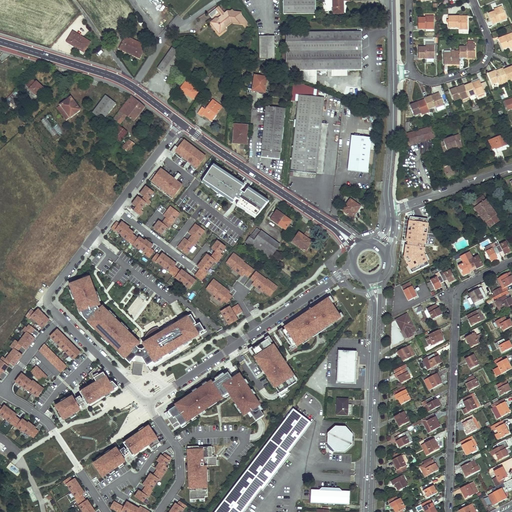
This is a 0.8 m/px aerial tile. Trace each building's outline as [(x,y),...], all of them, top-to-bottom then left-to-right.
[(284,0),(285,14),(316,13),(316,0),(284,0)] [(349,0),(333,0),(334,13),(344,13),(344,0),(349,0)] [(164,15),(168,10),(163,6),(159,11),(164,15)] [(221,9),(220,8),(219,6),(209,14),(212,17),(219,11),(221,9)] [(495,11),(489,13),(493,25),(508,19),(502,6),(495,9),(495,11)] [(244,20),(245,19),(246,18),(244,16),(240,13),(240,11),(234,11),(232,9),(230,10),(228,10),(224,13),(222,14),(218,18),(216,18),(214,20),(214,22),(217,25),(216,27),(219,30),(223,30),(227,27),(226,25),(231,21),(244,21),(244,20)] [(426,18),(419,18),(419,30),(434,29),(434,15),(426,16),(426,18)] [(468,16),(449,16),(449,28),(460,28),(460,30),(468,30),(468,16)] [(84,52),(87,47),(90,42),(73,32),(67,42),(84,52)] [(362,32),(287,33),(287,73),(313,84),(317,71),(363,70),(362,32)] [(511,33),(499,39),(503,49),(510,47),(510,48),(511,47),(511,33)] [(275,36),(260,36),(260,59),(275,59),(275,36)] [(139,58),(142,52),(145,46),(126,37),(120,49),(139,58)] [(467,46),(460,46),(460,51),(460,58),(476,58),(475,44),(467,45),(467,46)] [(426,47),(419,47),(419,59),(435,59),(434,45),(427,45),(426,47)] [(173,48),(158,69),(169,76),(183,56),(173,48)] [(451,53),(444,53),(445,65),(460,64),(460,58),(460,51),(452,51),(451,53)] [(242,65),(235,66),(236,78),(242,78),(242,75),(243,75),(243,72),(242,72),(242,65)] [(503,68),(489,73),(493,84),(500,82),(500,83),(508,80),(504,69),(503,68)] [(204,74),(200,81),(205,85),(210,78),(204,74)] [(267,77),(255,75),(253,91),(266,93),(267,77)] [(43,88),(40,85),(37,82),(36,83),(33,80),(26,86),(36,95),(43,88)] [(480,80),(465,86),(470,97),(476,95),(477,96),(485,93),(480,80)] [(186,82),(180,90),(193,100),(199,92),(186,82)] [(465,84),(450,90),(455,101),(461,99),(462,100),(470,97),(465,86),(465,84)] [(444,105),(439,93),(424,98),(425,99),(429,109),(436,107),(437,108),(444,105)] [(96,116),(94,117),(92,119),(97,125),(102,120),(103,121),(115,104),(106,96),(93,113),(96,116)] [(132,96),(113,120),(119,125),(127,116),(134,121),(145,107),(132,96)] [(325,98),(299,96),(291,170),(316,173),(325,98)] [(10,104),(13,106),(15,108),(22,101),(18,97),(10,104)] [(69,118),(75,114),(80,110),(71,98),(60,105),(69,118)] [(511,98),(503,101),(506,111),(511,109),(511,98)] [(425,99),(411,105),(415,116),(421,113),(422,115),(430,112),(429,109),(425,99)] [(203,108),(198,114),(202,116),(203,115),(212,121),(222,107),(213,100),(206,110),(203,108)] [(285,109),(267,107),(261,157),(280,159),(285,109)] [(49,115),(41,122),(50,133),(54,129),(59,135),(64,131),(49,115)] [(248,126),(235,125),(233,143),(247,144),(248,126)] [(119,127),(112,136),(120,143),(127,133),(119,127)] [(432,127),(406,135),(409,145),(436,137),(432,127)] [(459,135),(443,141),(447,151),(448,151),(449,154),(454,152),(453,151),(452,148),(462,144),(459,135)] [(504,135),(490,141),(493,148),(498,146),(499,147),(508,144),(504,135)] [(182,138),(175,147),(178,149),(176,152),(189,162),(190,161),(192,163),(191,164),(197,168),(206,157),(182,138)] [(369,174),(372,140),(352,138),(349,169),(353,173),(369,174)] [(129,140),(123,148),(127,151),(133,143),(129,140)] [(196,170),(197,168),(191,164),(192,163),(190,161),(189,162),(176,152),(178,149),(175,147),(170,153),(174,155),(175,154),(187,164),(185,166),(188,168),(190,166),(196,170)] [(450,162),(443,165),(448,180),(456,177),(450,162)] [(214,165),(213,167),(244,188),(245,185),(214,165)] [(213,167),(203,181),(234,202),(236,199),(240,202),(238,204),(257,217),(267,204),(247,190),(245,194),(241,191),(244,188),(213,167)] [(149,180),(152,182),(152,181),(174,197),(182,186),(177,181),(176,181),(175,182),(174,180),(174,179),(162,170),(157,177),(156,176),(154,175),(149,180)] [(174,197),(152,181),(152,182),(151,183),(172,199),(174,197)] [(233,204),(234,202),(203,181),(202,183),(233,204)] [(146,204),(148,205),(151,201),(149,200),(154,193),(146,187),(141,194),(144,197),(142,200),(146,204)] [(249,188),(247,190),(267,204),(269,202),(249,188)] [(494,223),(500,219),(496,214),(497,214),(486,199),(485,199),(483,196),(473,203),(476,207),(475,207),(486,222),(487,222),(491,228),(495,225),(494,223)] [(134,211),(140,215),(143,212),(141,210),(146,204),(142,200),(138,197),(133,204),(137,207),(134,211)] [(351,199),(343,210),(353,217),(361,206),(351,199)] [(255,219),(257,217),(238,204),(237,206),(255,219)] [(161,206),(158,210),(163,215),(167,210),(161,206)] [(171,207),(164,216),(167,218),(164,221),(171,226),(180,214),(171,207)] [(272,211),(268,217),(289,231),(293,225),(290,223),(291,220),(277,210),(275,213),(272,211)] [(410,217),(404,257),(412,272),(429,264),(423,252),(428,219),(410,217)] [(168,229),(171,226),(164,221),(162,224),(159,222),(154,229),(162,235),(167,228),(168,229)] [(116,231),(123,236),(128,229),(129,228),(122,223),(120,225),(117,223),(112,229),(116,232),(116,231)] [(189,233),(192,236),(198,240),(205,232),(196,225),(189,233)] [(123,236),(122,237),(131,243),(135,237),(133,235),(134,233),(128,229),(123,236)] [(251,237),(247,242),(270,259),(280,245),(257,229),(251,237)] [(299,232),(293,242),(306,250),(312,241),(299,232)] [(135,237),(131,243),(139,250),(140,248),(145,242),(140,238),(138,239),(135,237)] [(185,239),(178,247),(187,254),(194,246),(188,242),(185,239)] [(145,242),(140,248),(146,253),(145,255),(149,258),(154,252),(151,249),(153,246),(146,240),(145,242)] [(214,255),(220,260),(223,256),(220,255),(226,248),(218,241),(212,249),(216,252),(214,255)] [(506,241),(496,247),(499,253),(503,251),(504,254),(511,250),(506,241)] [(496,255),(499,253),(496,247),(494,244),(492,245),(493,248),(486,252),(491,261),(497,258),(496,255)] [(471,267),(465,254),(463,251),(459,254),(464,263),(458,266),(463,275),(470,272),(468,269),(471,267)] [(469,252),(465,254),(471,267),(475,265),(476,268),(483,265),(478,256),(472,259),(469,252)] [(157,262),(163,267),(169,259),(163,254),(161,257),(157,254),(152,261),(156,263),(157,262)] [(234,254),(227,263),(233,268),(233,269),(241,275),(243,273),(245,274),(249,277),(254,270),(241,261),(242,260),(234,254)] [(202,262),(210,268),(215,261),(217,263),(220,260),(214,255),(211,258),(207,255),(202,262)] [(169,259),(163,267),(170,272),(169,273),(173,275),(178,269),(174,267),(176,265),(169,259)] [(210,268),(202,262),(198,267),(201,269),(198,272),(204,277),(207,274),(206,273),(210,268)] [(178,269),(173,275),(177,278),(176,279),(183,284),(189,276),(182,271),(181,272),(178,269)] [(440,275),(444,281),(447,280),(449,282),(455,279),(451,270),(446,272),(444,269),(439,272),(440,275)] [(198,272),(195,276),(202,281),(204,277),(198,272)] [(256,272),(251,279),(254,282),(257,284),(255,286),(263,292),(263,291),(270,296),(278,286),(270,280),(269,281),(256,272)] [(511,276),(509,272),(500,277),(498,278),(502,287),(503,288),(507,286),(511,283),(511,276)] [(440,283),(444,281),(440,275),(430,280),(435,289),(442,286),(440,283)] [(189,276),(183,284),(190,289),(196,281),(189,276)] [(79,283),(70,286),(72,290),(75,299),(79,310),(80,309),(82,314),(85,312),(86,314),(83,317),(88,323),(89,322),(96,328),(95,329),(103,337),(110,343),(118,352),(119,351),(125,357),(124,358),(130,364),(132,362),(134,363),(136,363),(135,364),(136,365),(136,366),(137,367),(138,367),(139,367),(140,367),(141,367),(141,366),(142,365),(142,364),(144,364),(146,365),(147,366),(154,362),(162,358),(169,354),(177,349),(183,345),(191,340),(201,334),(201,333),(205,331),(200,324),(196,326),(195,324),(196,324),(196,322),(192,316),(188,318),(187,318),(188,320),(181,324),(180,322),(180,323),(173,327),(165,331),(162,333),(158,327),(153,329),(150,331),(147,334),(145,338),(144,342),(144,348),(144,350),(142,351),(139,350),(137,348),(138,347),(140,344),(137,341),(136,342),(132,338),(133,337),(127,331),(121,325),(115,319),(108,313),(103,307),(102,309),(99,302),(96,293),(91,282),(90,283),(89,278),(84,280),(81,281),(82,285),(80,285),(79,283)] [(223,302),(226,304),(232,297),(229,294),(224,291),(226,289),(214,280),(207,289),(216,296),(215,298),(222,303),(223,302)] [(417,297),(410,283),(402,287),(409,301),(417,297)] [(483,293),(481,294),(478,289),(469,293),(474,303),(485,297),(483,293)] [(494,301),(500,311),(511,304),(511,300),(507,291),(496,296),(496,297),(494,299),(495,301),(494,301)] [(284,328),(285,329),(304,317),(306,320),(308,319),(306,315),(307,315),(308,314),(311,315),(314,310),(330,300),(332,303),(334,302),(331,297),(319,305),(318,304),(312,308),(313,309),(312,309),(310,309),(308,312),(299,318),(299,317),(293,321),(293,322),(284,328)] [(174,310),(180,307),(177,300),(171,303),(174,310)] [(332,303),(330,300),(314,310),(311,315),(308,314),(307,315),(306,315),(308,319),(306,320),(304,317),(285,329),(283,331),(281,332),(284,336),(291,347),(292,349),(296,346),(341,317),(339,314),(332,303)] [(221,312),(229,325),(238,320),(236,316),(242,312),(238,305),(231,309),(230,307),(221,312)] [(421,311),(424,310),(421,305),(415,309),(421,319),(424,317),(421,311)] [(438,308),(436,309),(434,306),(427,309),(432,319),(442,314),(438,308)] [(79,310),(78,310),(79,314),(83,317),(86,314),(85,312),(82,314),(80,309),(79,310)] [(482,315),(479,309),(467,315),(472,325),(485,319),(482,315)] [(35,313),(31,310),(26,316),(29,319),(32,317),(37,323),(45,316),(38,310),(35,313)] [(110,311),(108,313),(115,319),(117,318),(110,311)] [(341,317),(296,346),(297,347),(343,317),(341,313),(339,314),(341,317)] [(414,335),(412,332),(416,330),(407,314),(396,320),(402,332),(405,330),(408,337),(414,335)] [(49,321),(45,316),(37,323),(42,328),(49,321)] [(187,318),(188,318),(186,316),(178,321),(180,323),(180,322),(181,324),(188,320),(187,318)] [(511,325),(511,323),(509,319),(507,320),(505,317),(496,322),(497,325),(498,327),(501,325),(503,330),(511,325)] [(30,336),(33,333),(26,328),(25,327),(22,331),(26,334),(27,333),(30,336)] [(51,337),(55,342),(62,335),(58,330),(51,337)] [(443,340),(438,330),(429,335),(434,345),(443,340)] [(26,334),(23,338),(31,344),(35,339),(30,336),(27,333),(26,334)] [(480,334),(476,337),(474,333),(466,337),(471,347),(483,341),(480,334)] [(62,335),(55,342),(60,346),(67,339),(62,335)] [(27,350),(31,344),(23,338),(19,343),(19,344),(22,346),(27,350)] [(64,351),(71,344),(67,339),(60,346),(64,351)] [(289,391),(288,388),(296,382),(296,381),(292,375),(287,369),(287,367),(285,367),(283,362),(283,361),(275,349),(271,343),(268,339),(266,341),(254,349),(252,350),(254,354),(256,357),(262,366),(260,368),(263,372),(265,370),(277,388),(280,393),(282,396),(285,394),(289,391)] [(511,347),(510,344),(509,340),(506,342),(504,339),(495,343),(498,348),(500,347),(503,352),(511,347)] [(15,340),(13,344),(20,349),(22,346),(19,344),(19,343),(15,340)] [(18,352),(20,349),(13,344),(10,347),(14,350),(14,349),(18,352)] [(71,344),(64,351),(69,355),(76,348),(71,344)] [(48,349),(45,345),(40,351),(43,354),(48,349)] [(403,361),(415,355),(410,345),(397,351),(400,357),(401,357),(403,361)] [(81,353),(76,348),(69,355),(73,360),(81,353)] [(277,348),(275,349),(283,361),(285,360),(277,348)] [(14,350),(10,355),(18,361),(22,356),(18,352),(14,349),(14,350)] [(53,354),(48,349),(43,354),(48,359),(53,354)] [(338,382),(355,383),(357,351),(339,350),(338,382)] [(441,362),(439,357),(436,352),(423,359),(428,369),(441,362)] [(53,364),(58,358),(53,354),(48,359),(53,364)] [(14,366),(18,361),(10,355),(6,360),(10,363),(14,366)] [(478,365),(473,355),(465,359),(470,369),(478,365)] [(0,360),(1,361),(7,366),(10,363),(6,360),(3,357),(0,360)] [(256,361),(260,368),(262,366),(256,357),(254,358),(256,361)] [(63,363),(58,358),(53,364),(57,369),(63,363)] [(499,366),(494,369),(497,376),(511,368),(506,358),(503,360),(497,363),(499,366)] [(5,372),(9,367),(7,366),(1,361),(0,361),(0,368),(4,372),(5,372)] [(67,367),(63,363),(57,369),(61,373),(67,367)] [(142,374),(144,364),(142,364),(142,365),(141,366),(141,367),(140,367),(139,367),(138,367),(137,367),(136,366),(136,365),(135,364),(136,363),(134,363),(133,372),(132,375),(142,376),(142,374)] [(401,383),(410,378),(408,375),(405,369),(407,368),(405,364),(394,370),(396,373),(394,374),(396,377),(398,376),(401,383)] [(40,370),(37,367),(31,372),(34,375),(40,370)] [(95,384),(86,390),(93,403),(118,388),(113,382),(112,383),(110,384),(109,382),(104,373),(99,369),(97,371),(95,369),(89,374),(94,383),(95,384)] [(42,372),(40,370),(34,375),(37,378),(42,372)] [(265,370),(263,372),(264,374),(265,373),(267,377),(267,378),(274,388),(274,387),(275,389),(277,388),(265,370)] [(180,425),(181,426),(185,423),(187,423),(201,413),(201,412),(208,407),(207,406),(215,401),(216,402),(222,397),(225,396),(229,393),(230,395),(236,404),(236,403),(242,412),(244,416),(248,413),(250,412),(252,416),(256,421),(264,416),(261,411),(258,407),(260,405),(254,395),(251,391),(247,385),(244,381),(240,375),(235,378),(233,379),(227,371),(212,381),(190,396),(191,397),(168,412),(167,414),(167,415),(167,416),(167,417),(168,418),(175,428),(180,425)] [(42,372),(37,378),(39,381),(45,375),(42,372)] [(425,380),(430,389),(442,383),(437,373),(425,380)] [(21,386),(27,378),(22,374),(16,382),(21,386)] [(48,378),(45,375),(39,381),(42,383),(48,378)] [(478,385),(480,384),(478,380),(476,381),(473,375),(467,379),(469,382),(466,383),(469,390),(478,386),(478,385)] [(21,386),(26,390),(27,389),(33,382),(27,378),(21,386)] [(39,385),(33,381),(33,382),(27,389),(32,393),(39,385)] [(175,430),(181,426),(180,425),(175,428),(168,418),(167,417),(167,416),(167,415),(167,414),(168,412),(191,397),(190,396),(212,381),(208,383),(207,382),(203,385),(204,386),(198,390),(197,389),(193,391),(194,393),(188,397),(187,396),(183,399),(184,400),(180,402),(180,401),(176,404),(176,405),(175,405),(176,406),(164,414),(175,430)] [(511,391),(507,384),(505,385),(503,381),(497,384),(502,395),(511,391)] [(44,389),(39,385),(32,393),(38,397),(44,389)] [(410,399),(405,389),(395,395),(396,398),(398,397),(401,404),(410,399)] [(86,390),(83,391),(91,404),(93,403),(86,390)] [(88,406),(91,404),(83,391),(80,393),(84,398),(85,400),(88,406)] [(465,414),(480,406),(473,393),(462,399),(467,407),(462,410),(465,414)] [(54,408),(58,414),(60,413),(63,417),(65,420),(81,411),(77,405),(76,403),(73,397),(67,401),(58,406),(54,408)] [(76,403),(77,405),(79,404),(80,406),(84,403),(83,401),(85,400),(84,398),(82,399),(81,397),(76,400),(78,402),(76,403)] [(201,413),(187,423),(191,420),(192,422),(197,419),(196,417),(199,415),(200,416),(206,412),(205,411),(224,399),(222,397),(216,402),(215,401),(207,406),(208,407),(201,412),(201,413)] [(437,399),(434,401),(432,397),(422,402),(427,412),(440,406),(437,399)] [(348,399),(338,398),(337,414),(351,414),(352,404),(348,404),(348,399)] [(497,418),(509,412),(502,399),(493,404),(495,407),(492,408),(497,418)] [(0,415),(5,419),(12,411),(5,406),(3,408),(0,406),(0,415)] [(293,408),(214,511),(243,511),(261,489),(262,490),(290,453),(289,452),(311,422),(293,408)] [(17,415),(12,411),(5,419),(14,426),(19,419),(16,417),(17,415)] [(409,422),(404,412),(394,416),(399,426),(409,422)] [(440,427),(433,413),(422,419),(423,421),(429,433),(440,427)] [(472,419),(473,418),(475,418),(473,414),(461,421),(468,434),(477,429),(472,419)] [(23,431),(28,424),(23,420),(21,421),(19,419),(14,426),(22,432),(23,431)] [(501,421),(491,426),(490,426),(492,430),(496,428),(499,433),(496,434),(498,439),(509,434),(504,424),(502,424),(501,421)] [(36,428),(29,423),(28,424),(23,431),(30,436),(30,435),(34,438),(39,432),(35,429),(36,428)] [(335,425),(327,433),(327,442),(334,450),(344,450),(352,443),(352,433),(345,425),(335,425)] [(140,433),(124,444),(128,449),(129,451),(133,457),(149,446),(152,450),(156,446),(161,443),(149,427),(145,430),(140,433)] [(411,437),(407,431),(398,436),(398,437),(395,438),(400,448),(409,443),(407,439),(411,437)] [(471,440),(472,440),(474,439),(472,436),(461,442),(467,455),(476,450),(474,446),(471,440)] [(438,449),(433,439),(425,443),(431,453),(438,449)] [(425,443),(421,445),(427,455),(431,453),(425,443)] [(499,460),(508,455),(503,445),(490,451),(492,455),(496,453),(499,460)] [(205,497),(208,497),(207,481),(207,470),(206,466),(217,466),(217,460),(216,457),(214,457),(212,457),(212,455),(212,453),(212,447),(199,447),(190,447),(191,450),(188,450),(188,458),(189,466),(189,472),(189,480),(191,480),(192,486),(190,486),(190,500),(196,500),(200,499),(205,499),(205,497)] [(121,454),(122,456),(123,455),(125,457),(129,454),(127,452),(129,451),(128,449),(126,451),(125,448),(121,451),(122,453),(121,454)] [(121,454),(117,449),(112,452),(107,456),(102,459),(98,462),(95,464),(99,469),(98,470),(103,477),(109,473),(114,470),(118,467),(123,464),(126,462),(122,456),(121,454)] [(401,456),(401,455),(401,456),(399,452),(393,455),(395,459),(393,460),(398,470),(406,466),(405,463),(401,456)] [(161,456),(157,462),(160,463),(166,467),(170,461),(163,457),(161,456)] [(475,472),(472,466),(469,459),(460,464),(466,477),(475,472)] [(435,463),(432,465),(430,461),(420,466),(425,476),(438,470),(435,463)] [(160,463),(156,469),(157,470),(164,475),(168,469),(166,467),(160,463)] [(497,477),(493,479),(497,487),(504,483),(502,479),(507,477),(502,467),(494,471),(497,477)] [(155,485),(159,480),(153,476),(151,474),(147,480),(155,485)] [(399,490),(408,486),(402,476),(391,481),(393,485),(395,484),(399,490)] [(64,482),(66,486),(67,485),(72,492),(80,486),(75,479),(73,481),(70,477),(64,482)] [(155,485),(147,480),(143,485),(146,487),(151,491),(155,485)] [(478,492),(473,482),(461,488),(466,498),(478,492)] [(433,486),(430,487),(429,483),(422,486),(428,497),(437,492),(433,486)] [(85,493),(80,486),(72,492),(76,499),(75,499),(78,503),(84,499),(82,495),(85,493)] [(506,498),(501,488),(499,489),(494,492),(488,495),(493,505),(506,498)] [(319,489),(311,489),(310,502),(349,504),(350,491),(341,491),(319,489)] [(139,491),(135,497),(143,503),(147,497),(142,493),(139,491)] [(483,499),(488,505),(491,502),(486,496),(483,499)] [(395,511),(398,511),(405,508),(400,498),(390,504),(392,507),(393,506),(395,511)] [(84,499),(78,503),(80,506),(79,506),(83,511),(91,506),(88,501),(86,502),(84,499)] [(124,508),(114,502),(111,508),(117,511),(121,511),(122,511),(124,508)] [(180,502),(177,505),(184,510),(186,506),(180,502)] [(123,511),(129,511),(133,506),(127,503),(124,508),(122,511),(123,511)] [(437,511),(432,503),(423,508),(425,511),(437,511)]
